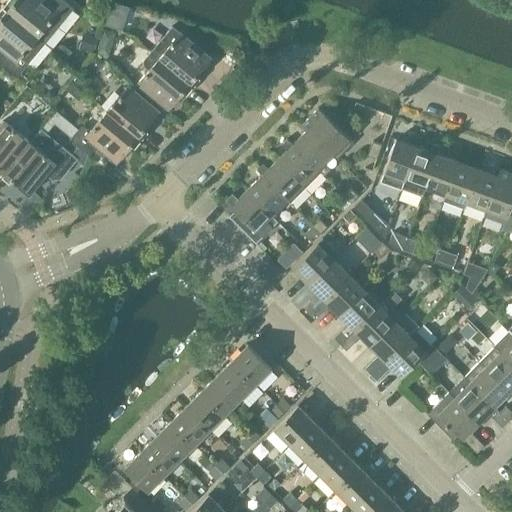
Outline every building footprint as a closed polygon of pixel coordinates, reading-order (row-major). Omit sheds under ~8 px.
[(17,0),(8,12),(39,38),(47,44),(75,9),(63,0),(53,0),(50,4),(45,0),(17,0)] [(113,7),(106,25),(120,31),(127,13),(113,7)] [(39,38),(8,12),(0,21),(0,47),(8,54),(0,63),(18,79),(30,64),(47,44),(39,38)] [(154,54),(191,85),(213,60),(175,29),(154,54)] [(85,34),(80,49),(95,54),(100,38),(85,34)] [(108,46),(101,44),(98,54),(110,57),(112,50),(108,46)] [(68,60),(73,53),(63,45),(57,52),(68,60)] [(170,111),(191,85),(154,54),(147,62),(147,63),(146,63),(146,64),(146,66),(146,67),(146,68),(146,69),(147,69),(148,70),(149,72),(139,84),(170,111)] [(97,56),(89,65),(99,73),(107,64),(97,56)] [(84,72),(75,82),(85,91),(94,81),(84,72)] [(129,87),(108,112),(139,139),(161,114),(129,87)] [(309,130),(334,155),(339,160),(355,144),(320,109),(303,125),(308,131),(309,130)] [(139,139),(108,112),(92,131),(83,127),(72,141),(90,156),(98,147),(118,164),(139,139)] [(0,170),(5,175),(31,143),(6,122),(0,129),(0,170)] [(42,130),(31,143),(5,175),(31,196),(48,175),(58,183),(78,160),(67,151),(42,130)] [(324,164),(334,155),(309,130),(308,131),(294,145),(325,176),(331,170),(324,164)] [(325,176),(294,145),(289,140),(282,146),(287,151),(278,160),(309,192),(325,176)] [(403,190),(418,147),(397,140),(382,182),(403,190)] [(378,159),(383,145),(374,142),(369,156),(378,159)] [(427,188),(439,155),(418,147),(403,190),(424,197),(427,188)] [(447,195),(459,162),(439,155),(427,188),(447,195)] [(263,176),(288,201),(294,207),(309,192),(278,160),(270,169),(264,164),(258,170),(263,176)] [(459,162),(447,195),(445,200),(466,207),(467,203),(479,170),(459,162)] [(500,177),(499,177),(479,170),(467,203),(488,210),(500,177)] [(500,177),(488,210),(486,216),(506,223),(504,229),(511,231),(511,173),(501,170),(499,177),(500,177)] [(248,191),(273,216),(288,201),(263,176),(248,191)] [(345,196),(353,203),(359,196),(352,189),(345,196)] [(273,216),(248,191),(239,200),(234,195),(227,202),(236,211),(230,217),(257,244),(278,222),(273,216)] [(353,203),(345,196),(338,202),(346,210),(353,203)] [(375,212),(361,199),(354,207),(368,220),(375,212)] [(351,211),(344,218),(350,223),(357,217),(351,211)] [(314,227),(322,234),(328,227),(321,220),(314,227)] [(386,239),(391,226),(385,220),(380,233),(386,239)] [(322,234),(314,227),(305,235),(313,243),(322,234)] [(404,251),(409,238),(394,233),(390,243),(395,248),(404,251)] [(409,238),(404,251),(414,255),(419,242),(409,238)] [(310,285),(334,260),(339,255),(323,240),(294,269),(280,283),(286,290),(300,275),(310,285)] [(288,269),(304,253),(295,244),(279,260),(288,269)] [(445,263),(449,253),(440,250),(437,260),(445,263)] [(449,253),(445,263),(455,266),(458,256),(449,253)] [(475,278),(481,262),(470,258),(465,273),(475,278)] [(412,259),(408,266),(415,271),(420,264),(412,259)] [(311,314),(350,275),(334,260),(310,285),(319,294),(305,308),(311,314)] [(431,270),(426,275),(427,283),(431,286),(439,278),(431,270)] [(340,315),(365,291),(350,275),(311,314),(317,320),(331,306),(340,315)] [(474,293),(482,281),(471,277),(468,287),(473,292),(474,293)] [(466,285),(456,294),(471,309),(481,300),(474,293),(473,292),(466,285)] [(371,346),(396,321),(401,316),(393,308),(403,298),(396,290),(385,300),(380,305),(341,345),(348,351),(356,342),(361,336),(371,346)] [(341,345),(380,305),(365,291),(340,315),(350,325),(335,339),(341,345)] [(386,361),(411,336),(396,321),(371,346),(386,361)] [(402,377),(433,346),(417,331),(411,336),(386,361),(372,375),(378,381),(392,367),(402,377)] [(511,333),(511,332),(496,347),(511,363),(511,333)] [(448,338),(455,346),(459,341),(452,334),(448,338)] [(233,361),(257,385),(272,369),(249,345),(233,361)] [(511,363),(496,347),(481,363),(510,393),(511,390),(511,363)] [(436,349),(421,364),(432,376),(448,360),(436,349)] [(386,361),(381,366),(375,360),(366,369),(372,375),(386,361)] [(218,377),(241,400),(257,385),(233,361),(218,377)] [(510,393),(481,363),(465,378),(495,408),(510,393)] [(226,415),(241,400),(218,377),(203,392),(226,415)] [(450,393),(480,423),(489,414),(503,428),(509,422),(501,413),(495,408),(465,378),(450,393)] [(307,392),(301,387),(297,391),(303,396),(307,392)] [(226,415),(203,392),(187,407),(211,431),(226,415)] [(471,432),(480,423),(450,393),(428,415),(454,441),(460,435),(478,453),(485,446),(471,432)] [(278,406),(284,412),(291,406),(285,399),(278,406)] [(278,418),(284,412),(278,406),(272,412),(278,418)] [(291,445),(315,422),(299,406),(275,429),(291,445)] [(195,446),(211,431),(187,407),(172,422),(195,446)] [(511,412),(506,407),(501,413),(509,422),(511,419),(511,412)] [(195,446),(172,422),(157,438),(180,461),(195,446)] [(306,460),(330,437),(315,422),(291,445),(306,460)] [(247,436),(255,444),(261,437),(254,429),(247,436)] [(248,450),(255,444),(247,436),(240,443),(248,450)] [(322,476),(345,452),(330,437),(306,460),(322,476)] [(180,461),(157,438),(141,453),(165,476),(180,461)] [(322,476),(337,491),(360,468),(345,452),(322,476)] [(149,492),(165,476),(141,453),(126,469),(149,492)] [(216,466),(224,474),(231,467),(223,459),(216,466)] [(242,477),(250,469),(243,462),(235,469),(242,477)] [(258,478),(266,470),(259,463),(251,471),(258,478)] [(217,481),(224,474),(216,466),(210,473),(217,481)] [(352,506),(376,483),(360,468),(337,491),(352,506)] [(266,470),(258,478),(265,485),(273,477),(266,470)] [(270,485),(275,491),(282,485),(277,479),(270,485)] [(358,511),(377,511),(391,498),(376,483),(352,506),(358,511)] [(256,510),(272,495),(265,488),(258,495),(264,502),(256,510)] [(186,497),(193,504),(200,498),(193,491),(186,497)] [(290,507),(298,499),(291,492),(284,500),(290,507)] [(224,511),(225,511),(210,495),(192,511),(224,511)] [(272,495),(256,510),(258,511),(268,511),(271,509),(279,502),(272,495)] [(187,511),(193,504),(186,497),(180,504),(187,511)] [(404,511),(391,498),(377,511),(404,511)] [(310,511),(298,499),(290,507),(295,511),(310,511)] [(135,511),(126,503),(117,511),(135,511)]
